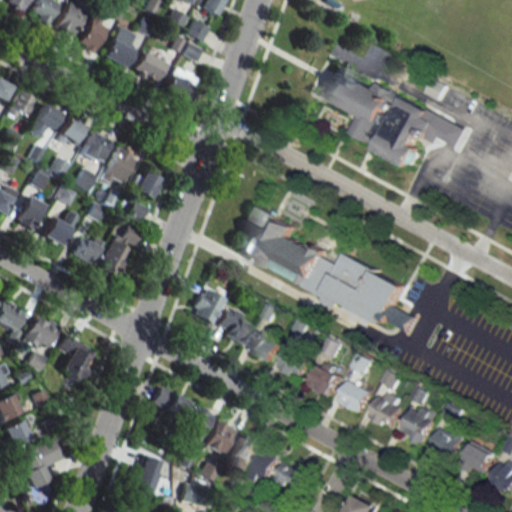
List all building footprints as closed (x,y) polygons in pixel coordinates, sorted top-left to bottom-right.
[(24,0),(3,0),(2,2),(17,11),(24,0)] [(33,0),(26,13),(44,24),(56,3),(50,0),(33,0)] [(65,37),(84,10),(69,0),(67,0),(49,26),(65,37)] [(199,0),(196,8),(212,15),(218,0),(199,0)] [(105,22),(89,14),(74,44),(89,52),(105,22)] [(134,27),(141,31),(146,22),(140,18),(134,27)] [(182,33),(197,42),(205,27),(189,19),(182,33)] [(100,56),(119,67),(136,37),(116,26),(100,56)] [(162,63),(139,51),(129,70),(152,82),(162,63)] [(159,89),(184,101),(195,78),(171,66),(159,89)] [(337,66),(376,87),(379,81),(429,108),(429,106),(468,128),(458,146),(441,136),(437,143),(420,134),(415,143),(420,146),(417,150),(419,154),(416,163),(410,164),(409,166),(377,148),(379,143),(373,140),(371,142),(352,132),(361,115),(321,93),(337,66)] [(0,101),(9,84),(0,80),(0,101)] [(428,91),(439,98),(445,88),(434,81),(428,91)] [(17,120),(29,99),(15,90),(2,111),(17,120)] [(39,125),(48,130),(57,111),(39,103),(26,131),(34,134),(39,125)] [(53,139),(70,146),(79,124),(63,117),(53,139)] [(93,163),(107,141),(88,129),(75,152),(93,163)] [(99,172),(116,182),(131,155),(114,145),(99,172)] [(155,175),(136,168),(128,191),(146,197),(155,175)] [(0,213),(13,191),(0,183),(0,213)] [(10,220),(28,231),(43,207),(25,195),(10,220)] [(326,248),(316,243),(313,248),(289,235),(295,225),(279,216),(280,214),(261,204),(236,249),(259,262),(261,259),(273,266),(275,265),(308,283),(323,254),(326,248)] [(58,221),(49,215),(38,235),(56,246),(73,215),(65,209),(58,221)] [(96,264),(113,273),(134,233),(117,224),(96,264)] [(323,254),(341,264),(348,251),(380,268),(379,270),(405,284),(394,305),(416,317),(409,330),(386,318),(385,322),(339,298),(335,307),(321,300),(324,294),(307,285),(308,283),(323,254)] [(222,297),(200,286),(186,312),(208,324),(222,297)] [(0,324),(12,331),(22,312),(0,300),(0,324)] [(211,328),(240,344),(251,323),(223,308),(211,328)] [(54,326),(32,313),(18,339),(40,351),(54,326)] [(281,341),(273,337),(275,333),(260,325),(248,350),(270,361),(281,341)] [(56,372),(80,382),(93,351),(60,337),(56,346),(65,350),(56,372)] [(300,379),(312,357),(287,343),(274,364),(300,379)] [(330,396),(343,370),(322,360),(309,386),(330,396)] [(394,385),(396,377),(387,374),(385,383),(394,385)] [(361,411),(374,385),(352,375),(339,401),(361,411)] [(147,403),(177,419),(186,401),(156,385),(147,403)] [(415,398),(422,402),(428,391),(420,387),(415,398)] [(405,401),(384,390),(370,417),(391,428),(405,401)] [(0,418),(16,411),(8,392),(0,395),(0,418)] [(400,433),(422,445),(438,414),(416,402),(400,433)] [(457,422),(463,408),(450,402),(444,416),(457,422)] [(207,414),(192,406),(177,434),(193,442),(207,414)] [(28,438),(22,418),(0,425),(0,428),(6,446),(28,438)] [(231,428),(213,420),(201,446),(219,454),(231,428)] [(455,459),(465,433),(441,425),(432,451),(455,459)] [(256,441),(240,432),(226,458),(241,467),(256,441)] [(57,459),(49,439),(12,455),(25,487),(44,480),(38,466),(57,459)] [(463,462),(484,474),(496,452),(475,440),(463,462)] [(249,476),(266,484),(280,455),(263,447),(249,476)] [(125,486),(144,494),(159,461),(140,452),(125,486)] [(511,462),(504,458),(492,481),(511,492),(511,462)] [(276,481),(303,493),(313,473),(286,460),(276,481)] [(372,511),(377,504),(355,493),(346,511),(372,511)]
